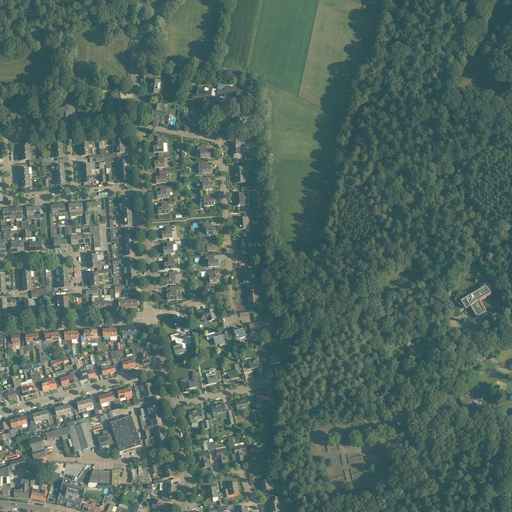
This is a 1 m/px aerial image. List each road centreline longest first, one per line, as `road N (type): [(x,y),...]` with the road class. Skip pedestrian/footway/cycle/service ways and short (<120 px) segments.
road 1 (residential): [(151,315),(230,285),(217,141)]
road 2 (unknown): [(133,64),(259,79),(267,159)]
road 3 (residential): [(0,413),(164,369)]
road 4 (unclassified): [(138,126),(136,46),(168,0)]
road 5 (unclassified): [(151,315),(142,190)]
road 6 (residential): [(73,195),(12,198),(5,135)]
road 7 (residential): [(14,260),(77,260),(82,321)]
